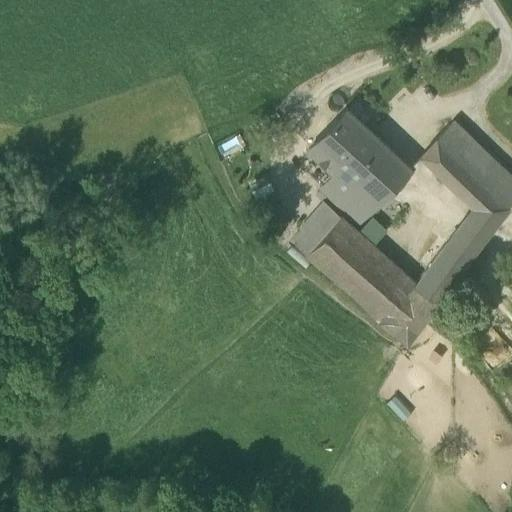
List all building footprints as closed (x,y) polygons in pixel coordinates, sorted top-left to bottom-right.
[(379,167),(394,151),(346,107),(307,148),(324,164),(333,172),(339,165),(346,171),(364,152),(379,167)] [(468,211),(492,228),(511,201),(511,177),(452,120),(419,155),(473,206),(468,211)] [(237,133),(213,145),(220,157),(243,145),(237,133)] [(311,177),(324,164),(307,148),(295,162),(311,177)] [(339,165),(333,172),(319,187),(358,224),(411,168),(394,151),(379,167),(364,152),(346,171),(339,165)] [(307,252),(340,215),(322,200),(298,227),(300,228),(292,237),(307,252)] [(492,228),(468,211),(455,229),(482,241),(492,228)] [(436,302),(415,283),(373,246),(357,231),(340,215),(307,252),(305,254),(406,343),(429,313),(436,302)] [(372,215),(357,231),(373,246),(388,229),(372,215)] [(482,241),(455,229),(440,250),(463,267),(482,241)] [(311,261),(292,243),(286,250),(304,268),(311,261)] [(463,267),(440,250),(415,283),(436,302),(444,293),(463,267)] [(460,305),(444,293),(436,302),(429,313),(445,325),(460,305)] [(411,412),(396,395),(385,405),(401,421),(411,412)]
